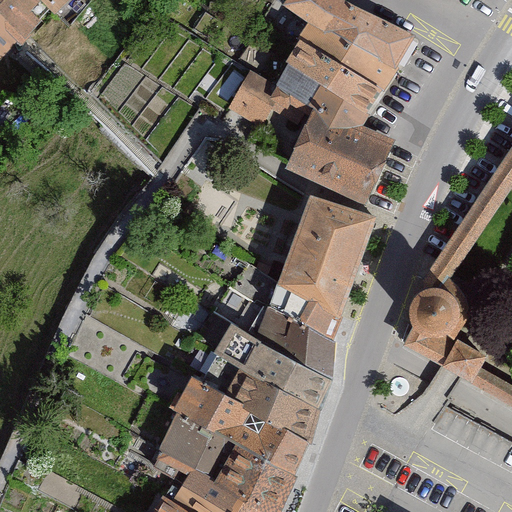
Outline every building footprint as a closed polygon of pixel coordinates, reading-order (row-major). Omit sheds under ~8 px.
[(0,0),(0,21),(17,36),(22,40),(50,8),(41,0),(0,0)] [(41,0),(50,8),(56,14),(69,0),(85,0),(86,1),(86,0),(41,0)] [(314,24),(393,65),(409,37),(337,0),(289,0),(287,4),(314,24)] [(0,56),(9,48),(17,36),(0,21),(0,56)] [(324,125),(360,127),(368,114),(366,113),(381,90),(383,91),(398,68),(393,65),(314,24),(277,89),(252,74),(232,107),(262,124),(274,105),(310,124),(324,125)] [(310,124),(291,167),(363,201),(391,143),(360,127),(324,125),(310,124)] [(469,313),(469,306),(466,298),(459,287),(451,279),(511,185),(511,151),(429,271),(419,285),(413,299),(411,305),(409,313),(411,322),(413,327),(404,346),(511,405),(511,385),(481,368),(487,357),(467,345),(456,338),(468,320),(469,313)] [(372,219),(313,200),(281,284),(336,316),(372,219)] [(328,339),(336,316),(281,284),(250,265),(233,288),(328,339)] [(234,324),(330,380),(331,341),(328,339),(233,288),(217,314),(234,324)] [(317,409),(330,380),(234,324),(217,354),(317,409)] [(308,441),(317,409),(217,354),(201,383),(308,441)] [(292,473),(308,441),(201,383),(193,380),(176,412),(180,414),(292,473)] [(291,480),(292,473),(180,414),(157,460),(190,476),(261,511),(275,511),(282,499),(291,480)] [(184,511),(261,511),(190,476),(173,505),(184,511)] [(184,511),(173,505),(166,502),(159,511),(184,511)]
